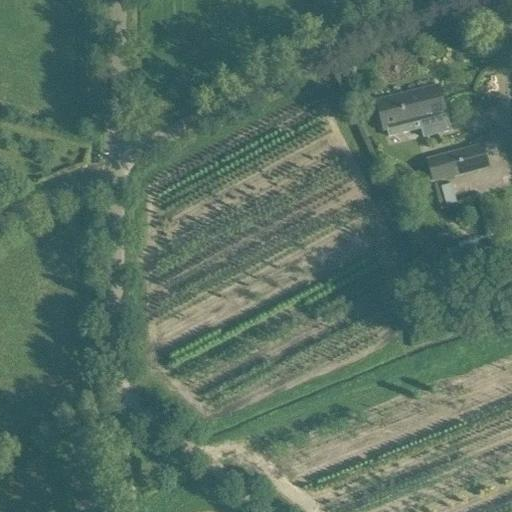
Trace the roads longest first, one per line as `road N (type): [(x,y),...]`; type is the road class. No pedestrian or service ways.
road 1 (unclassified): [(114,163),(284,72),(445,0)]
road 2 (tertiary): [(125,511),(114,163)]
road 3 (track): [(262,511),(116,385)]
road 4 (tertiary): [(114,163),(115,0)]
